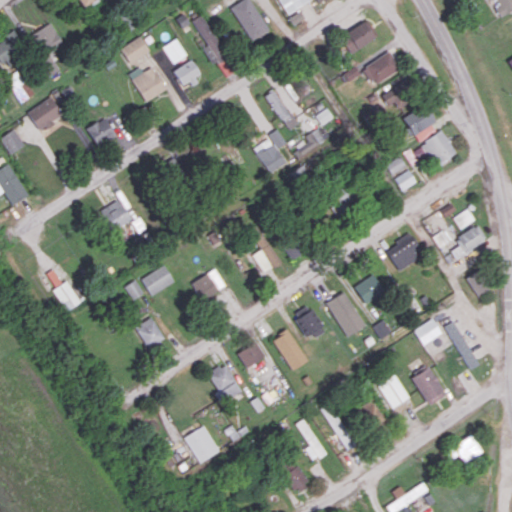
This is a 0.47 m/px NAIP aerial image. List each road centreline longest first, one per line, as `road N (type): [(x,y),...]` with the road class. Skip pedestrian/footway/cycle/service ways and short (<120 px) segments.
road 1 (residential): [(493,153),(129,400)]
road 2 (residential): [(357,0),(19,231)]
road 3 (residential): [(425,0),(493,153),(511,279)]
road 4 (residential): [(511,378),(300,511)]
road 5 (residential): [(379,0),(493,153)]
